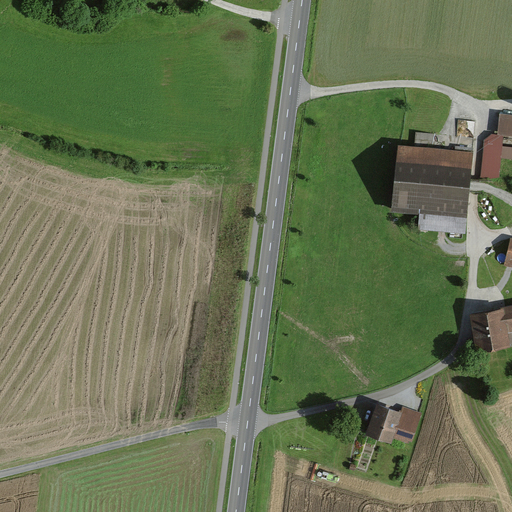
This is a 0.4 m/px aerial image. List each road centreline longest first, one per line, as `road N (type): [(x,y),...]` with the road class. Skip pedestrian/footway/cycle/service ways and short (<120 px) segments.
road 1 (secondary): [(303,0),(249,419)]
road 2 (track): [(249,419),(391,391),(446,363),(466,318),(475,240),(511,229)]
road 3 (unclassified): [(0,471),(249,419)]
road 4 (track): [(292,91),(409,82),(484,106),(511,102)]
road 5 (track): [(458,347),(480,425),(511,476)]
